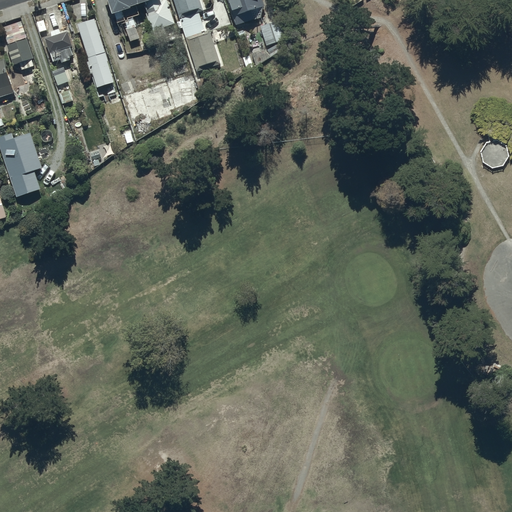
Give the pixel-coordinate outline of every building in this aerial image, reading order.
[(159,0),(105,0),(110,13),(143,3),(154,39),(166,35),(164,28),(173,25),(165,0),(161,0),(160,0),(159,0)] [(197,0),(172,0),(196,72),(219,65),(208,30),(204,31),(197,12),(201,11),(197,0)] [(261,0),(226,0),(235,27),(267,16),(261,0)] [(93,19),(76,24),(88,62),(84,63),(88,74),(91,73),(96,89),(113,83),(93,19)] [(26,38),(22,22),(3,28),(7,43),(26,38)] [(269,23),(259,26),(265,45),(276,42),(269,23)] [(135,26),(125,29),(129,41),(139,38),(135,26)] [(67,32),(44,39),(52,63),(60,60),(61,62),(69,60),(68,56),(72,55),(69,45),(71,45),(67,32)] [(33,58),(28,40),(6,46),(12,66),(20,64),(21,70),(32,67),(30,59),(33,58)] [(262,49),(251,53),(256,66),(272,56),(262,49)] [(249,55),(242,58),(246,71),(254,68),(249,55)] [(0,60),(0,97),(14,93),(3,59),(0,60)] [(63,68),(51,72),(62,104),(74,100),(63,68)] [(191,71),(121,94),(134,135),(166,125),(164,119),(177,115),(176,109),(200,101),(191,71)] [(12,133),(0,137),(0,152),(16,198),(38,190),(32,172),(41,169),(29,133),(14,138),(12,133)] [(107,147),(96,154),(101,161),(112,154),(107,147)]
